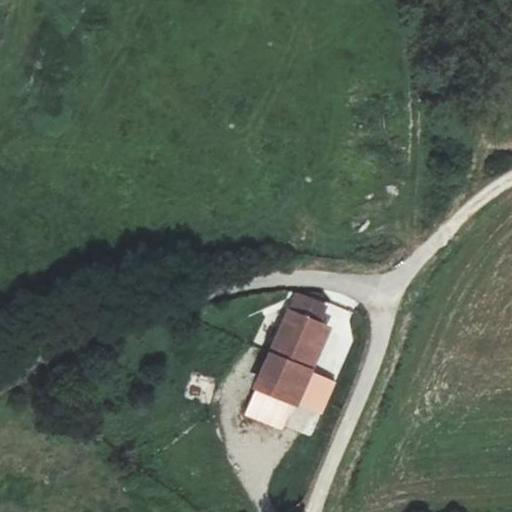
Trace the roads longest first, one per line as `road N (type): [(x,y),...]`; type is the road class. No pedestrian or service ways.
road 1 (unclassified): [(312,511),(374,365),(391,300),(305,280),(249,283),(136,318),(0,380)]
road 2 (track): [(511,178),(439,236),(391,300)]
